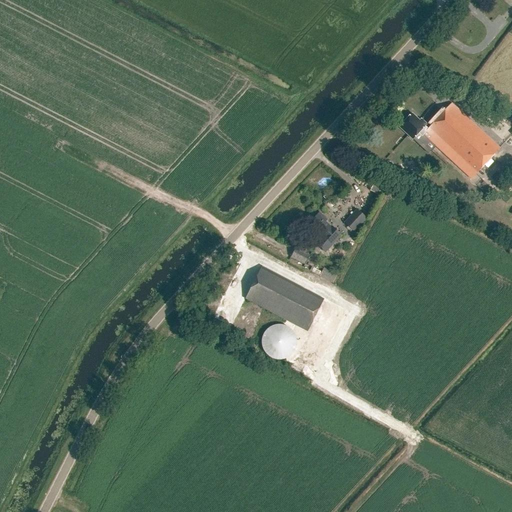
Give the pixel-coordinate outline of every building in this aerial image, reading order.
[(423,135),(471,180),(500,149),(451,104),(427,130),(424,127),(426,125),(421,120),(419,122),(412,115),(405,122),(404,121),(400,125),(401,126),(400,128),(413,139),(418,133),(422,137),(423,135)] [(381,193),(383,186),(376,183),(373,190),(381,193)] [(356,210),(344,223),(354,232),(366,219),(356,210)] [(320,213),(318,215),(308,225),(321,237),(317,242),(327,251),(341,236),(331,227),(331,228),(325,223),(327,220),(320,213)] [(309,256),(296,249),(291,257),(305,264),(309,256)] [(245,300),(307,332),(323,300),(261,267),(245,300)] [(333,283),(337,275),(323,268),(319,277),(333,283)]
